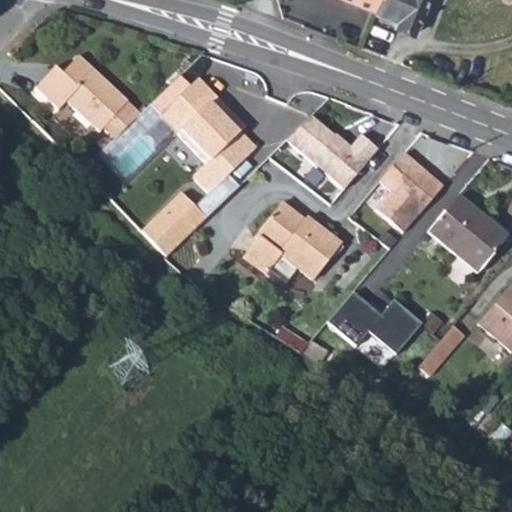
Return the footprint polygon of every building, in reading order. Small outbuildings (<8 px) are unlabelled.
[(339,0),(371,12),(376,0),(339,0)] [(425,0),(376,0),(371,12),(394,21),(391,28),(411,35),(425,0)] [(67,99),(101,130),(104,126),(121,142),(145,118),(128,101),(80,56),(63,74),(54,66),(35,86),(58,108),(67,99)] [(182,75),(150,104),(206,164),(193,177),(207,194),(255,151),(241,135),(246,130),(230,113),(227,116),(213,102),(216,97),(198,79),(191,86),(182,75)] [(309,118),(286,144),(340,192),(377,153),(359,138),(349,149),(309,118)] [(403,154),(379,184),(388,192),(374,211),(403,236),(442,188),(403,154)] [(182,192),(143,232),(168,256),(207,216),(182,192)] [(458,198),(428,233),(477,273),(506,239),(458,198)] [(260,235),(246,253),(280,281),(294,263),(314,279),(342,244),(338,241),(340,239),(340,236),(339,234),(336,233),(334,233),(331,236),(309,218),(307,220),(284,201),(258,233),(260,235)] [(511,289),(510,287),(479,325),(511,351),(511,349),(511,289)] [(356,290),(330,320),(357,344),(370,329),(397,352),(423,321),(396,298),(383,313),(356,290)] [(466,337),(453,326),(419,366),(432,377),(466,337)] [(324,348),(311,340),(304,349),(319,358),(324,348)] [(355,377),(389,397),(393,388),(374,377),(375,375),(360,367),(355,377)]
